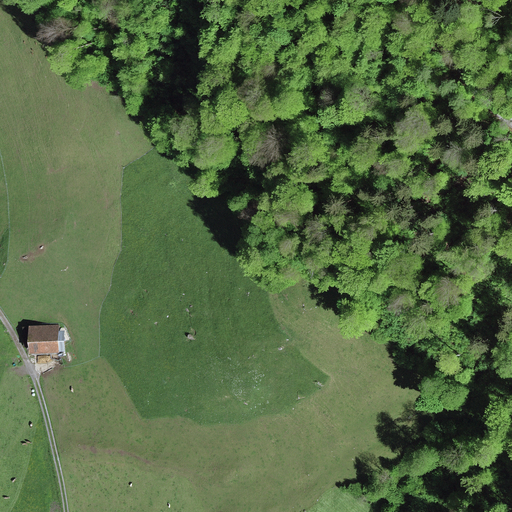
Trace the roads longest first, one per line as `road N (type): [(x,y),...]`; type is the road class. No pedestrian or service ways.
road 1 (track): [(0,311),(37,379),(66,511)]
road 2 (unclassified): [(511,122),(467,81),(419,0)]
